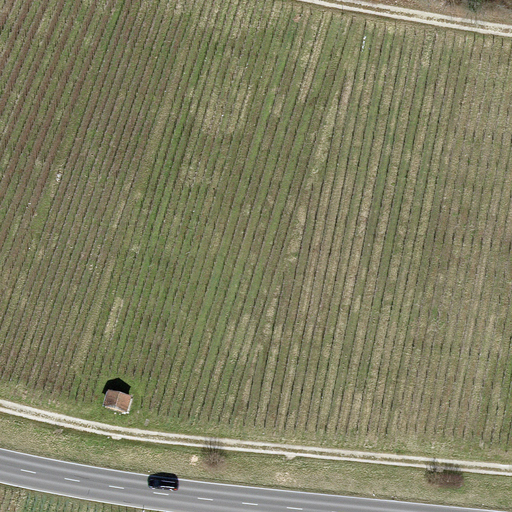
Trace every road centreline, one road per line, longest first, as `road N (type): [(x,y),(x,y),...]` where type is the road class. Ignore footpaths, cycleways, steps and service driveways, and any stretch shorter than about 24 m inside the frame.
road 1 (track): [(0,406),(99,432),(511,468)]
road 2 (primary): [(0,462),(89,483),(367,511)]
road 3 (track): [(511,29),(323,0)]
